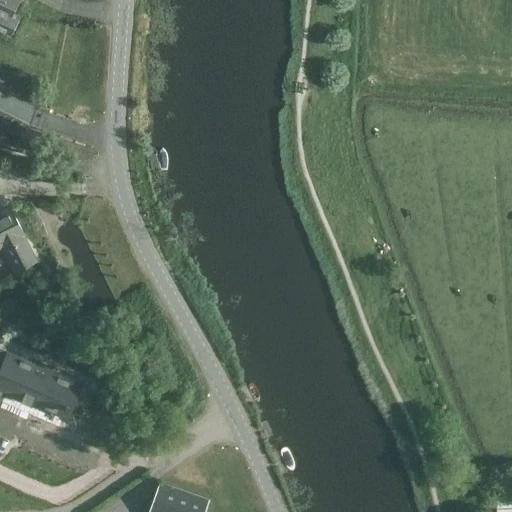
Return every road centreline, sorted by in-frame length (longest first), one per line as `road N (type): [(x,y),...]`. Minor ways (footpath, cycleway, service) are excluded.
road 1 (tertiary): [(278,511),(120,188),(125,0)]
road 2 (track): [(116,511),(183,448),(237,415)]
